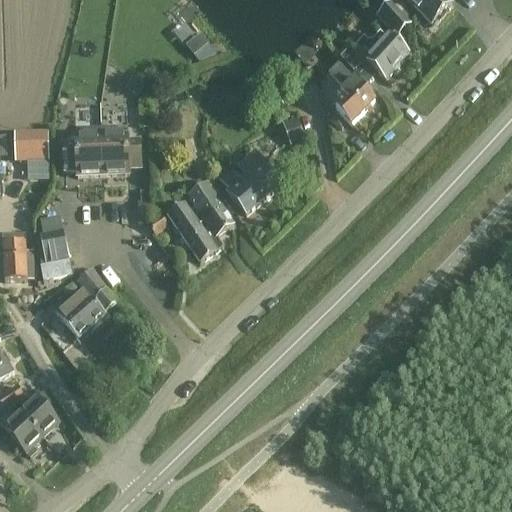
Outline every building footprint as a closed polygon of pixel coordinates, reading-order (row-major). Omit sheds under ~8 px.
[(400,0),(416,15),(431,28),(451,6),(445,0),(400,0)] [(392,8),(379,21),(398,40),(411,26),(408,13),(403,8),(404,8),(398,2),(392,8)] [(364,41),(355,51),(369,64),(366,67),(377,76),(386,85),(409,60),(399,51),(404,46),(394,37),(388,43),(379,35),(372,43),(370,41),(367,44),(364,41)] [(193,59),(209,47),(200,37),(185,49),(193,59)] [(314,41),(313,44),(312,46),(315,51),(322,50),(324,45),(321,40),(320,40),(314,41)] [(340,62),(340,63),(353,76),(354,75),(362,66),(349,54),(346,56),(340,62)] [(353,79),(339,66),(329,76),(343,90),(337,97),(344,104),(336,113),(352,128),(375,105),(351,82),(353,79)] [(305,144),(297,122),(284,127),(292,149),(305,144)] [(120,135),(116,132),(103,133),(103,132),(102,132),(102,133),(88,133),(85,137),(85,141),(76,142),(77,148),(65,148),(66,176),(71,176),(71,174),(78,174),(78,181),(130,179),(130,172),(136,172),(136,173),(142,173),(141,145),(129,146),(128,140),(120,140),(120,135)] [(48,135),(16,136),(17,164),(49,163),(48,135)] [(194,171),(191,148),(179,149),(182,173),(194,171)] [(273,174),(256,155),(238,171),(239,172),(237,174),(239,176),(241,173),(246,179),(240,185),(236,181),(238,179),(235,175),(233,176),(232,176),(221,185),(229,195),(227,196),(246,219),(280,189),(269,177),(273,174)] [(189,201),(207,228),(216,242),(234,229),(207,189),(189,201)] [(140,207),(138,207),(138,209),(138,228),(151,228),(151,195),(140,195),(140,207)] [(222,251),(216,242),(207,228),(201,232),(185,210),(168,222),(199,267),(222,251)] [(167,229),(161,220),(151,228),(151,229),(151,233),(155,238),(167,229)] [(60,221),(39,225),(42,239),(43,242),(41,243),(46,268),(40,270),(43,285),(72,279),(69,263),(62,230),(60,221)] [(17,249),(17,238),(2,239),(4,285),(27,284),(26,248),(17,249)] [(108,293),(93,274),(78,286),(83,292),(55,316),(77,342),(109,313),(119,305),(109,292),(108,293)] [(0,342),(0,383),(14,376),(4,357),(0,358),(0,343),(1,343),(0,342)] [(24,400),(17,389),(0,399),(0,403),(5,412),(24,400)] [(20,419),(42,441),(58,426),(44,412),(50,406),(39,394),(27,406),(30,409),(20,419)] [(0,428),(26,456),(42,441),(20,419),(15,424),(9,417),(0,425),(0,428)]
